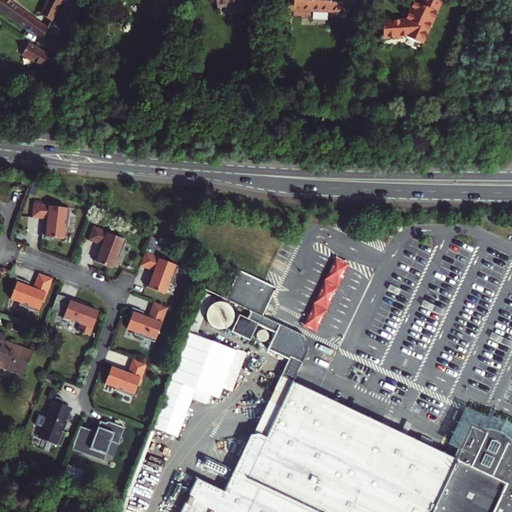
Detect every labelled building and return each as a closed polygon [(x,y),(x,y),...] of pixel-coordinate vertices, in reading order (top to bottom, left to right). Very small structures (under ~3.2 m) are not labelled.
[(7,0),(0,0),(0,10),(28,30),(29,28),(44,38),(48,29),(39,22),(7,0)] [(48,0),(42,14),(52,21),(61,0),(48,0)] [(249,16),(262,15),(260,0),(216,0),(218,9),(248,8),(249,16)] [(312,14),(344,14),(344,4),(350,4),(350,0),(294,0),(294,3),(289,3),(289,15),(294,15),(294,19),(312,19),(312,14)] [(408,33),(422,41),(443,0),(420,0),(420,1),(418,0),(413,0),(405,17),(381,25),(386,40),(408,33)] [(48,29),(52,21),(42,14),(39,22),(48,29)] [(23,54),(43,66),(50,55),(31,43),(23,54)] [(58,207),(49,206),(49,205),(33,203),(31,218),(47,220),(47,226),(43,225),(42,239),(49,240),(51,238),(63,239),(64,229),(67,229),(69,208),(58,207)] [(107,232),(93,226),(87,240),(102,246),(100,251),(98,250),(94,261),(112,268),(116,258),(119,259),(126,240),(115,236),(106,233),(107,232)] [(150,276),(145,287),(164,294),(168,284),(170,285),(177,266),(166,262),(158,259),(158,257),(145,252),(139,266),(154,272),(152,277),(150,276)] [(309,311),(301,326),(315,333),(323,317),(328,306),(339,282),(348,263),(334,257),(325,276),(314,300),(309,311)] [(43,301),(46,292),(47,293),(53,277),(39,272),(33,287),(28,285),(29,281),(17,276),(14,283),(15,286),(11,297),(21,301),(20,304),(39,311),(43,301)] [(267,306),(275,289),(263,283),(239,272),(226,299),(252,312),(262,317),(267,308),(267,306)] [(187,331),(196,335),(211,295),(202,291),(187,331)] [(71,299),(58,294),(53,308),(66,313),(64,319),(71,321),(73,320),(81,323),(78,330),(83,332),(83,333),(85,334),(85,333),(90,335),(99,311),(91,308),(71,300),(71,299)] [(71,299),(71,300),(91,308),(92,307),(71,299)] [(218,301),(213,302),(209,305),(206,310),(205,315),(206,320),(209,325),(214,327),(219,328),(224,327),(228,324),(231,319),(232,314),(231,309),(228,305),(223,302),(218,301)] [(167,308),(153,303),(147,318),(142,316),(143,312),(132,308),(129,315),(130,318),(126,329),(135,332),(136,333),(135,335),(154,343),(167,308)] [(289,357),(301,362),(308,349),(304,336),(262,317),(252,312),(248,320),(238,315),(230,331),(249,340),(256,324),(275,333),(267,349),(288,359),(289,357)] [(262,330),(259,330),(257,331),(256,333),(256,336),(256,338),(258,340),(260,341),(262,341),(264,341),(266,340),(267,338),(268,335),(267,333),(266,331),(264,330),(262,330)] [(153,426),(178,435),(195,388),(219,397),(236,350),(196,335),(187,331),(169,378),(171,379),(153,426)] [(6,350),(0,366),(27,377),(37,354),(10,343),(11,337),(6,335),(0,348),(6,350)] [(269,401),(281,406),(292,382),(301,362),(289,357),(288,359),(269,401)] [(147,364),(133,359),(128,374),(122,372),(124,368),(111,363),(108,372),(109,375),(104,387),(114,391),(113,393),(132,401),(140,380),(142,380),(147,364)] [(511,511),(511,441),(508,439),(491,475),(474,467),(490,431),(469,421),(455,450),(454,453),(461,457),(455,458),(385,425),(292,382),(281,406),(269,401),(255,433),(251,434),(224,491),(197,478),(181,511),(511,511)] [(55,403),(53,402),(42,430),(44,431),(41,440),(62,448),(67,434),(63,432),(66,422),(74,419),(68,408),(62,405),(64,401),(56,398),(55,403)] [(448,446),(455,450),(469,421),(490,431),(501,434),(508,439),(511,441),(511,422),(508,420),(501,417),(493,416),(484,415),(466,407),(448,446)] [(93,441),(77,435),(72,449),(104,461),(111,442),(119,444),(125,427),(109,421),(106,423),(101,421),(93,441)] [(81,426),(77,435),(93,441),(97,432),(81,426)]
